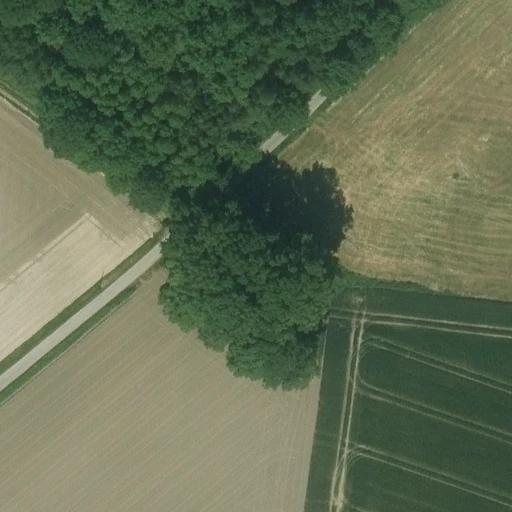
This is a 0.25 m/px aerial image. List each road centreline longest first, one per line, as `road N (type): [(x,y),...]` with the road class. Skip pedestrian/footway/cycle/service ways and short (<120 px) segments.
road 1 (unclassified): [(421,0),(188,226),(0,384)]
road 2 (track): [(0,85),(188,226),(315,300)]
